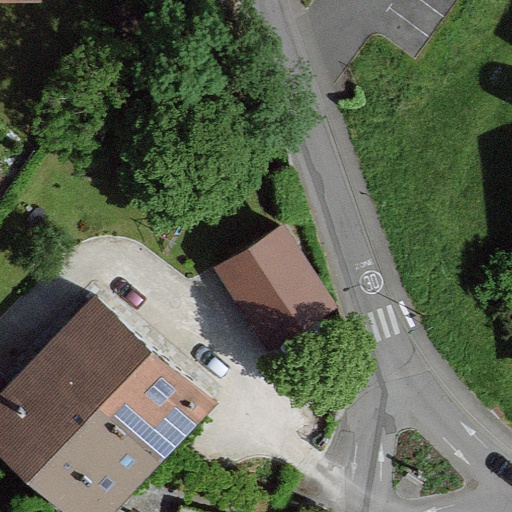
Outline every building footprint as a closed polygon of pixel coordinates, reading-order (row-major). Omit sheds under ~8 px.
[(172,74),(197,46),(168,20),(143,48),(172,74)] [(297,171),(276,178),(286,214),(306,206),(297,171)] [(273,340),(332,304),(284,228),(224,267),(273,340)] [(147,446),(202,388),(97,297),(11,384),(0,373),(0,448),(6,453),(36,421),(65,441),(97,407),(147,446)] [(214,401),(202,388),(147,446),(161,459),(214,401)] [(103,492),(147,446),(97,407),(65,441),(36,421),(6,453),(69,511),(112,511),(116,506),(103,492)] [(103,492),(116,506),(159,458),(147,446),(103,492)]
